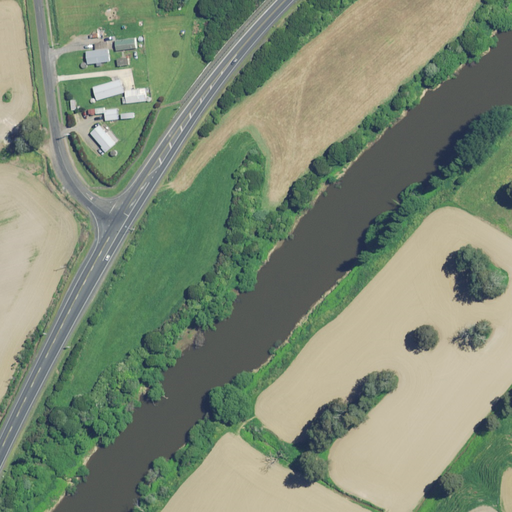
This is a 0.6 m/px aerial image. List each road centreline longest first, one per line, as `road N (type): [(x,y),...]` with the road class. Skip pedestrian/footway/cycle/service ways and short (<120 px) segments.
road 1 (primary): [(121,220),(205,94),(286,0)]
road 2 (primary): [(0,454),(121,220)]
road 3 (unclassified): [(121,220),(77,187),(60,152),(38,0)]
